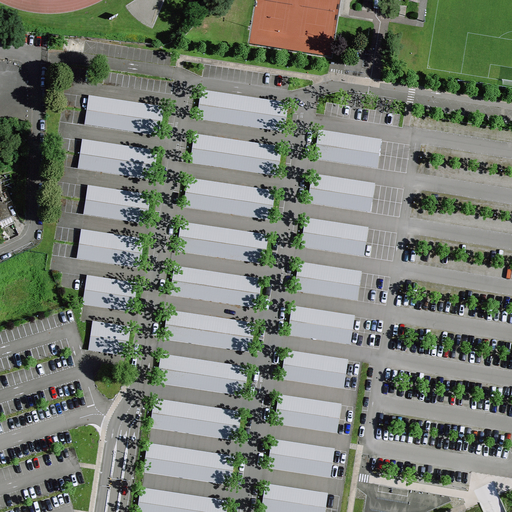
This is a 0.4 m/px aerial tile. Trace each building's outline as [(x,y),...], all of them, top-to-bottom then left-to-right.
[(286,103),(201,90),(196,122),(281,135),(286,103)] [(163,107),(88,96),(83,127),(158,138),(163,107)] [(315,159),(377,168),(381,140),(319,131),(315,159)] [(279,147),(194,134),(189,165),(274,178),(279,147)] [(156,151),(81,140),(76,171),(151,183),(156,151)] [(309,204),(371,212),(375,184),(314,175),(309,204)] [(272,191),(187,178),(182,209),(268,222),(272,191)] [(150,196),(87,186),(82,217),(145,226),(150,196)] [(0,225),(1,225),(0,224),(0,220),(1,220),(2,222),(1,222),(4,228),(14,223),(0,192),(0,225)] [(304,247),(365,256),(369,228),(308,219),(304,247)] [(267,236),(181,223),(177,254),(262,267),(267,236)] [(143,239),(81,230),(76,260),(138,270),(143,239)] [(295,292),(356,300),(361,272),(299,263),(295,292)] [(259,280),(174,266),(169,298),(254,311),(259,280)] [(136,283),(88,276),(83,308),(131,315),(136,283)] [(288,335),(350,343),(354,315),(292,306),(288,335)] [(253,323),(168,310),(163,342),(248,355),(253,323)] [(131,328),(94,322),(90,353),(127,358),(131,328)] [(282,379),(343,388),(348,359),(286,350),(282,379)] [(247,367),(162,354),(157,385),(243,398),(247,367)] [(275,424),(337,433),(341,404),(279,395),(275,424)] [(242,412),(157,399),(152,431),(237,444),(242,412)] [(269,468),(330,477),(334,448),(273,440),(269,468)] [(236,456),(151,443),(146,474),(231,487),(236,456)] [(262,511),(268,511),(324,511),(327,491),(266,483),(262,511)] [(226,511),(228,501),(143,488),(139,511),(226,511)]
